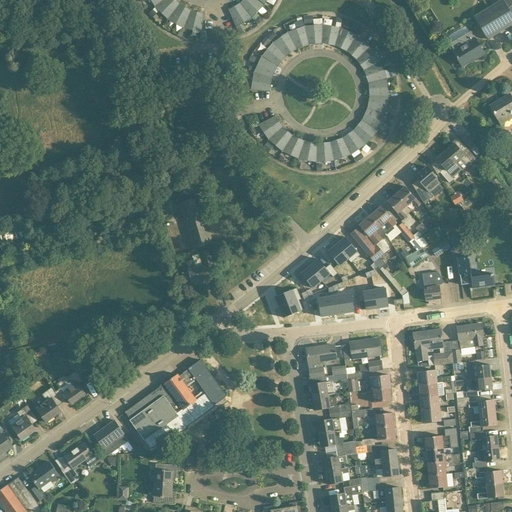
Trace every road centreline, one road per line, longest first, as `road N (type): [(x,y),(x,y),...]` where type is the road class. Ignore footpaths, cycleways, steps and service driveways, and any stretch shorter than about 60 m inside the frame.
road 1 (residential): [(0,475),(222,318)]
road 2 (residential): [(311,245),(243,174),(214,3)]
road 3 (residential): [(413,511),(393,321)]
road 4 (residential): [(311,245),(427,138),(437,111)]
road 5 (residential): [(316,511),(285,333)]
